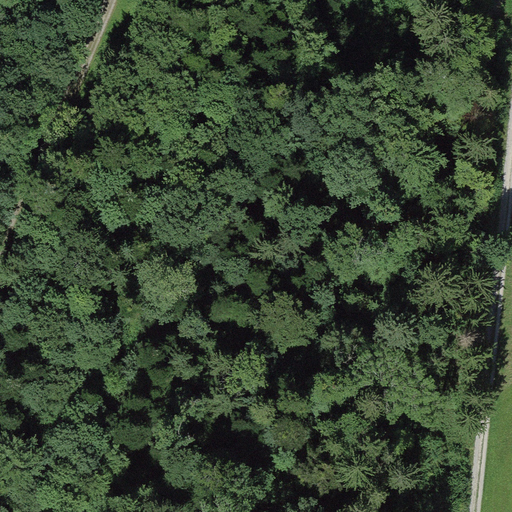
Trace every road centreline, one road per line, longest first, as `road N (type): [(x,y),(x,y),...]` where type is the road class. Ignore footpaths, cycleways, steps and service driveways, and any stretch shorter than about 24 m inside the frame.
road 1 (track): [(0,281),(120,0)]
road 2 (track): [(511,232),(488,511)]
